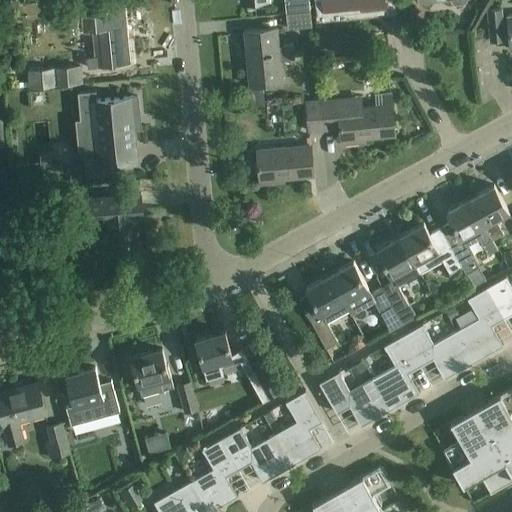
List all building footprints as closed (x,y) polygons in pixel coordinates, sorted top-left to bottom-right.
[(122,0),(82,0),(85,29),(91,29),(94,55),(90,55),(91,68),(129,64),(122,0)] [(309,0),(285,0),(286,13),(310,10),(309,0)] [(323,0),(324,10),(369,5),(369,8),(387,6),(386,0),(323,0)] [(500,8),(486,10),(489,39),(503,38),(500,8)] [(311,25),(310,10),(286,13),(287,27),(311,25)] [(294,44),(277,45),(275,28),(245,31),(250,85),(281,82),(279,59),(295,58),(294,44)] [(83,65),(33,68),(34,86),(84,82),(83,65)] [(264,89),(253,90),(255,104),(266,103),(264,89)] [(136,144),(134,115),(139,115),(138,96),(97,100),(96,90),(78,92),(84,148),(86,177),(105,175),(104,165),(129,162),(127,145),(136,144)] [(319,100),(322,130),(341,128),(342,140),(396,134),(392,93),(375,95),(376,105),(363,107),(362,96),(319,100)] [(322,130),(319,100),(307,101),(309,131),(322,130)] [(311,144),(307,145),(257,149),(260,180),(314,175),(311,144)] [(17,186),(28,184),(27,164),(15,166),(17,186)] [(494,239),(511,229),(511,216),(496,188),(494,184),(471,197),(485,223),(493,238),(494,239)] [(0,193),(0,209),(14,208),(13,193),(0,193)] [(70,200),(72,223),(104,220),(107,251),(139,248),(135,216),(143,215),(141,193),(70,200)] [(485,223),(471,197),(464,201),(447,210),(452,219),(453,221),(461,236),(464,235),(475,229),(483,244),(493,238),(485,223)] [(466,239),(464,235),(461,236),(453,221),(442,227),(452,246),(463,265),(465,270),(479,263),(466,239)] [(452,246),(442,227),(430,233),(424,223),(401,236),(415,261),(420,271),(443,259),(450,272),(463,265),(452,246)] [(415,261),(401,236),(377,248),(391,274),(415,261)] [(330,274),(350,309),(352,313),(375,301),(391,331),(404,324),(397,311),(383,286),(371,293),(354,261),(330,274)] [(350,309),(330,274),(307,287),(310,293),(300,299),(326,348),(338,342),(327,322),(350,309)] [(511,284),(507,276),(488,287),(505,318),(511,313),(511,284)] [(395,280),(383,286),(397,311),(409,304),(395,280)] [(475,361),(504,344),(493,325),(505,318),(488,287),(468,298),(479,317),(457,330),(475,361)] [(456,305),(447,310),(451,319),(461,314),(456,305)] [(445,378),(475,361),(457,330),(434,342),(424,323),(404,334),(422,365),(434,358),(445,378)] [(255,378),(269,370),(254,342),(240,350),(242,354),(233,356),(225,331),(196,339),(207,379),(225,374),(222,365),(244,358),(255,378)] [(391,408),(421,392),(410,372),(422,365),(404,334),(385,345),(396,364),(373,377),(391,408)] [(361,346),(348,351),(353,363),(366,358),(361,346)] [(161,390),(173,386),(163,348),(132,356),(139,385),(142,395),(161,390)] [(363,361),(351,368),(354,375),(367,368),(363,361)] [(96,367),(67,374),(73,399),(74,404),(66,406),(70,424),(91,418),(120,411),(113,386),(102,389),(101,386),(96,367)] [(362,425),(391,408),(373,377),(351,390),(340,370),(320,382),(338,413),(351,405),(362,425)] [(197,408),(190,381),(178,384),(185,411),(197,408)] [(0,392),(0,408),(4,423),(7,434),(10,443),(25,439),(21,422),(47,415),(46,411),(38,382),(0,392)] [(511,386),(476,407),(486,425),(496,443),(511,433),(511,386)] [(324,421),(306,389),(286,401),(297,420),(275,433),(293,464),(322,448),(311,428),(324,421)] [(496,443),(486,425),(476,407),(451,422),(461,439),(443,449),(454,467),(496,443)] [(202,418),(209,430),(220,425),(213,412),(202,418)] [(69,452),(61,422),(48,426),(52,441),(48,443),(52,456),(69,452)] [(263,481),(293,464),(275,433),(252,446),(242,426),(222,437),(240,468),(252,461),(263,481)] [(511,433),(496,443),(507,461),(511,470),(511,433)] [(210,511),(239,495),(228,475),(240,468),(222,437),(203,448),(214,467),(192,480),(210,511)] [(494,468),(507,461),(496,443),(454,467),(464,485),(482,475),(491,492),(504,485),(494,468)] [(187,446),(178,452),(183,461),(189,458),(190,452),(187,446)] [(374,494),(392,484),(381,465),(338,489),(348,506),(351,511),(379,511),(383,510),(374,494)] [(4,473),(0,474),(0,493),(3,493),(8,491),(4,473)] [(210,511),(192,480),(155,501),(161,511),(210,511)] [(351,511),(348,506),(338,489),(313,503),(318,511),(351,511)] [(118,502),(120,511),(140,511),(136,497),(118,502)]
